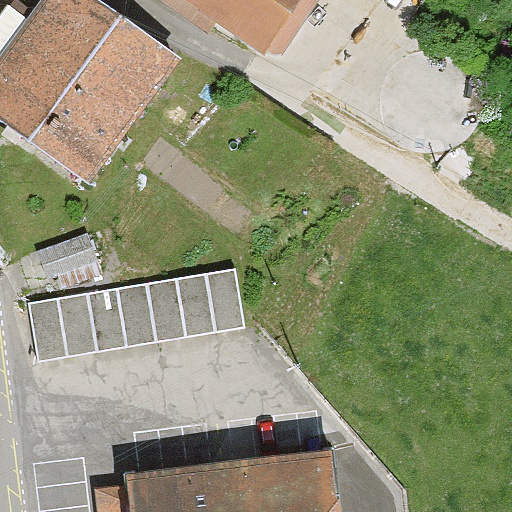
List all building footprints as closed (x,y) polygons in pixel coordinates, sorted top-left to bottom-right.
[(46,0),(0,64),(0,128),(84,190),(172,65),(77,0),(46,0)] [(157,0),(246,62),(289,0),(157,0)] [(310,255),(368,181),(329,151),(271,225),(310,255)] [(25,306),(34,368),(241,339),(232,277),(25,306)] [(94,483),(95,511),(335,511),(332,467),(94,483)]
